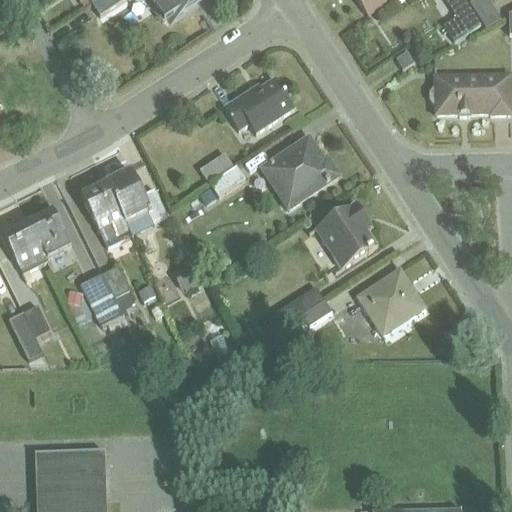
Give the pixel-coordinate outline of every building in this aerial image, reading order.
[(92,7),(86,0),(75,0),(84,12),(92,7)] [(124,0),(103,0),(92,7),(100,21),(127,4),(124,0)] [(148,0),(165,24),(181,14),(184,19),(202,7),(199,3),(203,0),(148,0)] [(353,0),(368,21),(399,0),(353,0)] [(462,0),(459,0),(451,6),(470,37),(482,30),(462,0)] [(486,0),(480,0),(469,7),(486,33),(502,24),(486,0)] [(407,57),(396,64),(403,75),(415,68),(407,57)] [(435,92),(430,98),(430,105),(435,110),(436,120),(459,120),(459,122),(470,122),(470,120),(490,119),(490,121),(511,120),(511,80),(435,82),(435,92)] [(253,94),(223,113),(239,137),(248,130),(256,140),(295,114),(286,101),(286,100),(284,97),(283,97),(275,84),(255,97),(253,94)] [(261,175),(253,180),(262,195),(270,190),(288,218),(343,182),(328,160),(325,162),(310,139),(259,173),(261,175)] [(210,189),(235,172),(224,157),(200,174),(210,189)] [(235,172),(210,189),(219,202),(246,185),(237,171),(235,172)] [(106,186),(133,240),(169,223),(155,195),(144,200),(132,173),(106,186)] [(133,240),(106,186),(105,187),(106,188),(81,200),(104,248),(108,253),(133,240)] [(356,206),(315,235),(341,276),(379,251),(368,235),(373,232),(356,206)] [(28,228),(47,266),(71,253),(53,215),(28,228)] [(47,266),(28,228),(3,240),(23,280),(47,266)] [(187,269),(173,276),(181,294),(185,292),(186,295),(197,290),(187,269)] [(103,279),(124,322),(129,320),(125,312),(135,307),(130,297),(131,297),(119,271),(103,279)] [(400,275),(357,303),(382,342),(425,313),(400,275)] [(124,322),(103,279),(81,290),(102,334),(108,331),(112,338),(128,329),(124,322)] [(153,290),(138,297),(143,307),(157,300),(153,290)] [(303,320),(325,305),(316,291),(276,318),(285,332),(303,320)] [(70,295),(68,306),(78,326),(91,319),(82,301),(84,299),(70,295)] [(325,305),(303,320),(310,332),(333,317),(325,305)] [(24,318),(36,344),(51,337),(38,311),(24,318)] [(36,344),(24,318),(9,325),(29,365),(44,359),(36,344)] [(223,339),(211,345),(218,362),(230,356),(223,339)] [(107,511),(105,458),(35,460),(37,511),(107,511)]
